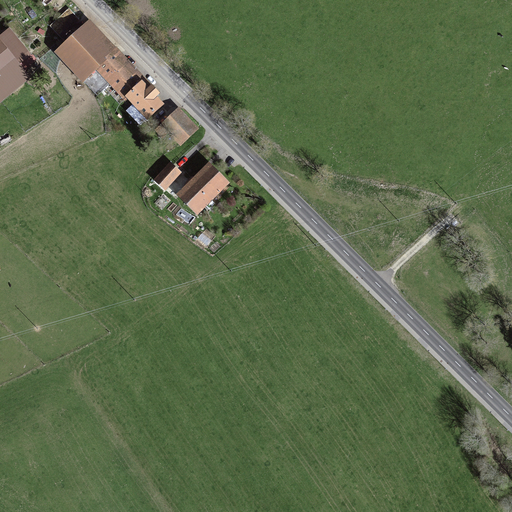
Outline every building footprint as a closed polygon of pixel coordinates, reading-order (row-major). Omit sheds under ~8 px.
[(126,111),(140,126),(162,104),(155,97),(158,95),(148,84),(145,87),(88,25),(57,53),(97,96),(111,83),(126,100),(128,98),(133,104),(126,111)] [(0,100),(29,76),(19,64),(28,56),(10,32),(0,40),(0,100)] [(195,129),(178,111),(163,125),(180,143),(195,129)] [(155,180),(165,190),(180,173),(170,163),(155,180)] [(179,196),(196,213),(226,183),(209,166),(179,196)]
